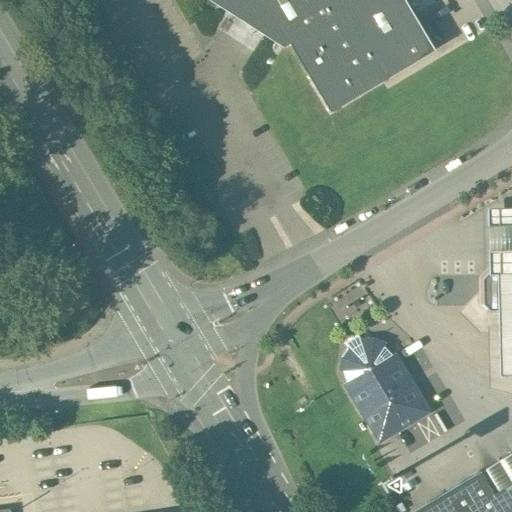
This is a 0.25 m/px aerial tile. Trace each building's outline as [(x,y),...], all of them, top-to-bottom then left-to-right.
[(210,0),(283,47),(289,43),(330,112),(382,81),(434,50),(404,0),(210,0)] [(511,208),(487,209),(489,273),(511,272),(511,208)] [(511,272),(489,273),(483,279),(484,304),(490,310),(498,310),(511,309),(511,272)] [(511,309),(498,310),(499,375),(511,375),(511,309)] [(379,439),(426,411),(398,364),(397,365),(389,352),(384,346),(373,342),(362,343),(359,335),(344,343),(351,350),(345,360),(344,368),(344,374),(347,383),(352,391),(351,391),(379,439)] [(511,452),(481,471),(494,493),(511,482),(511,452)] [(481,471),(414,511),(511,511),(511,482),(494,493),(481,471)]
